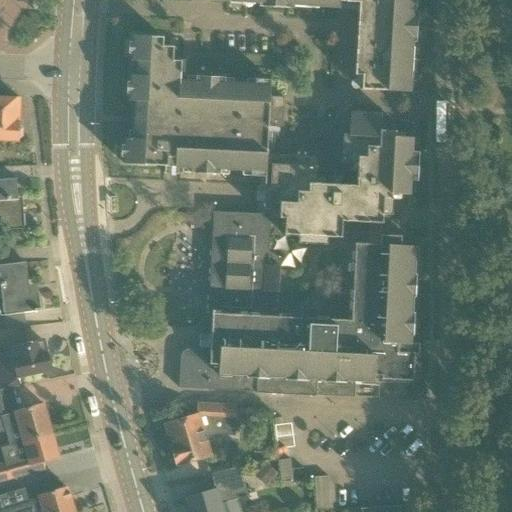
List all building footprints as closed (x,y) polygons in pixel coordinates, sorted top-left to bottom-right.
[(209,0),(231,2),(230,0),(254,0),(254,3),(259,3),(259,7),(289,9),(290,5),(295,5),(294,0),(299,0),(318,1),(318,7),(339,8),(340,2),(359,4),(355,76),(362,76),(361,90),(409,93),(410,71),(405,71),(406,48),(412,48),(412,43),(416,43),(418,13),(414,13),(414,8),(408,7),(408,0),(209,0)] [(196,77),(196,78),(196,82),(181,82),(182,62),(173,61),(173,51),(177,51),(177,48),(163,47),(163,38),(133,36),(133,43),(129,43),(129,54),(132,55),(132,61),(138,62),(137,76),(131,76),(131,83),(127,83),(127,94),(130,95),(130,101),(136,102),(135,117),(139,118),(138,124),(135,124),(134,140),(126,140),(125,147),(122,146),(121,158),(125,158),(124,165),(165,167),(165,173),(164,173),(164,174),(179,175),(179,173),(178,173),(178,167),(191,168),(191,174),(220,175),(220,170),(251,171),(251,177),(264,177),(265,177),(266,171),(269,125),(282,126),(284,98),(270,97),(271,81),(256,80),(255,85),(224,84),(225,78),(196,77)] [(0,141),(18,142),(18,140),(22,136),(23,129),(19,125),(20,99),(0,97),(0,141)] [(408,197),(409,182),(417,182),(419,153),(411,152),(412,139),(395,138),(396,132),(381,131),(381,120),(382,115),(362,114),(362,120),(350,119),(349,135),(343,135),(342,164),(357,165),(356,186),(342,186),(342,179),(345,179),(345,178),(329,177),(329,179),(332,179),(332,185),(316,184),(317,167),(308,167),(308,157),(318,158),(318,156),(273,154),(274,126),(282,127),(282,126),(269,125),(266,171),(265,177),(264,177),(264,191),(259,190),(259,186),(258,186),(257,216),(268,217),(269,219),(286,220),(285,236),(298,237),(298,244),(327,246),(327,238),(341,239),(342,223),(381,225),(380,237),(404,238),(404,237),(393,237),(392,196),(408,197)] [(0,180),(0,230),(24,229),(22,197),(18,198),(16,179),(0,180)] [(179,388),(199,389),(256,392),(256,394),(316,397),(316,395),(354,397),(355,381),(362,382),(361,385),(374,385),(374,380),(381,380),(381,383),(404,384),(404,381),(408,381),(413,377),(413,372),(423,372),(425,344),(410,343),(410,337),(413,337),(414,313),(411,313),(412,298),(415,298),(416,275),(413,275),(414,259),(417,259),(418,247),(403,247),(404,238),(380,237),(380,246),(355,244),(355,253),(352,252),(348,322),(301,320),(302,316),(278,315),(278,319),(264,318),(264,307),(277,300),(278,293),(280,293),(281,267),(279,267),(279,259),(267,250),(269,219),(268,217),(257,216),(215,214),(214,232),(219,232),(218,243),(214,243),(213,257),(217,257),(217,269),(212,269),(212,283),(216,283),(215,295),(211,295),(210,311),(208,311),(208,315),(212,315),(211,329),(202,329),(201,350),(190,349),(186,350),(183,351),(181,354),(181,358),(179,388)] [(0,287),(4,316),(34,312),(40,311),(38,293),(29,294),(25,263),(0,266),(0,287)] [(44,340),(41,341),(6,349),(7,353),(0,354),(0,391),(20,386),(18,379),(52,371),(47,352),(44,340)] [(237,405),(198,403),(198,415),(164,425),(172,450),(168,454),(171,462),(176,464),(177,466),(211,456),(205,436),(215,433),(212,421),(236,422),(237,405)] [(2,416),(0,406),(0,433),(6,432),(9,445),(52,434),(44,405),(2,416)] [(5,464),(0,465),(0,481),(43,470),(41,462),(58,457),(52,434),(9,445),(0,448),(5,464)] [(185,511),(223,511),(221,504),(248,496),(239,468),(232,470),(212,475),(215,485),(201,489),(202,493),(185,498),(189,510),(185,511)] [(314,476),(315,509),(334,508),(333,476),(314,476)] [(43,511),(74,511),(67,488),(38,497),(39,497),(25,501),(28,511),(42,507),(43,511)]
